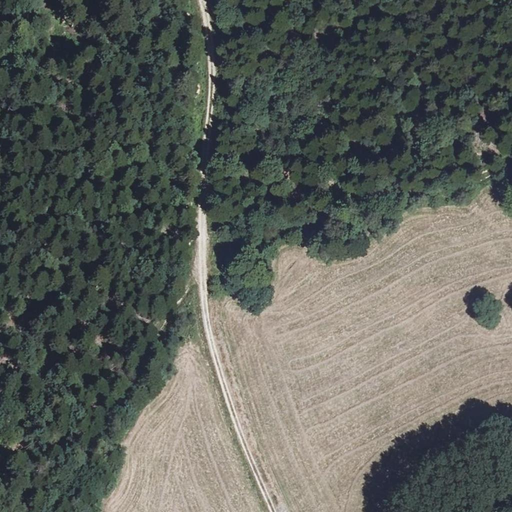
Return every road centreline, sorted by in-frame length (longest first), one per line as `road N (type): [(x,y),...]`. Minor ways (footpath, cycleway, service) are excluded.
road 1 (track): [(511,146),(481,174),(444,186),(366,189),(340,174),(289,0)]
road 2 (track): [(202,265),(50,511)]
road 3 (track): [(202,265),(212,101),(199,0)]
road 4 (track): [(273,511),(224,388),(203,308),(202,265)]
